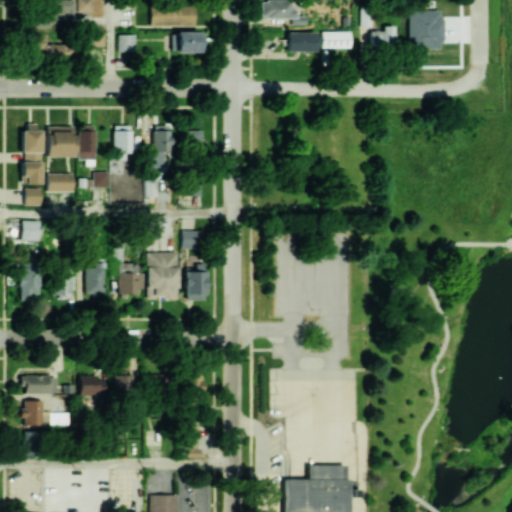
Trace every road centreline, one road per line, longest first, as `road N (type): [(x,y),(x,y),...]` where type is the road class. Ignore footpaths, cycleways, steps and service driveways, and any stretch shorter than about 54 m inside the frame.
road 1 (residential): [(233,511),(233,0)]
road 2 (residential): [(233,88),(437,90),(468,80)]
road 3 (residential): [(0,338),(234,338)]
road 4 (residential): [(0,88),(233,88)]
